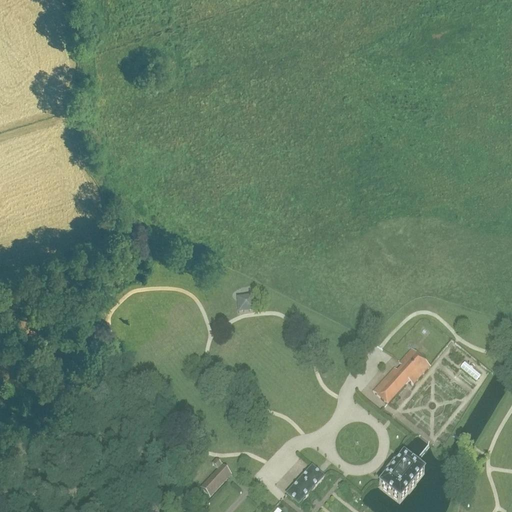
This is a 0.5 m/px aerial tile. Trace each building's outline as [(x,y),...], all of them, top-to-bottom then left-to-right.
[(237,299),(238,314),(255,313),(253,298),(237,299)] [(403,368),(417,383),(430,368),(411,350),(399,364),(403,368)] [(462,370),(478,388),(485,381),(468,364),(462,370)] [(417,383),(403,368),(398,374),(409,384),(409,383),(413,387),(417,383)] [(409,384),(398,374),(394,370),(373,393),(388,406),(409,384)] [(403,457),(379,487),(400,504),(424,474),(403,457)] [(211,465),(217,471),(199,489),(210,499),(232,477),(216,460),(211,465)] [(311,468),(287,497),(299,508),(324,479),(311,468)]
